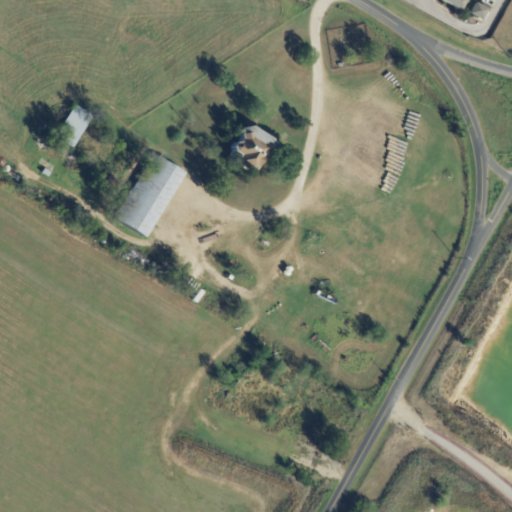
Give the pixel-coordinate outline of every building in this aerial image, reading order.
[(462,0),(456,11),(437,0),(462,0)] [(479,20),(467,13),(473,2),(485,9),(479,20)] [(75,106),(92,117),(72,150),(55,139),(75,106)] [(258,134),(270,142),(273,154),(266,154),(265,156),(262,155),(259,159),(261,160),(251,176),(233,164),(238,158),(232,154),(231,150),(234,145),(238,145),(240,142),(238,131),(250,128),(258,134)] [(148,141),(162,150),(159,154),(158,154),(158,155),(151,151),(152,150),(145,146),(148,141)] [(184,175),(144,240),(113,220),(153,156),(184,175)] [(50,174),(47,178),(41,175),(44,170),(50,174)] [(509,375),(498,395),(482,386),(493,366),(509,375)]
